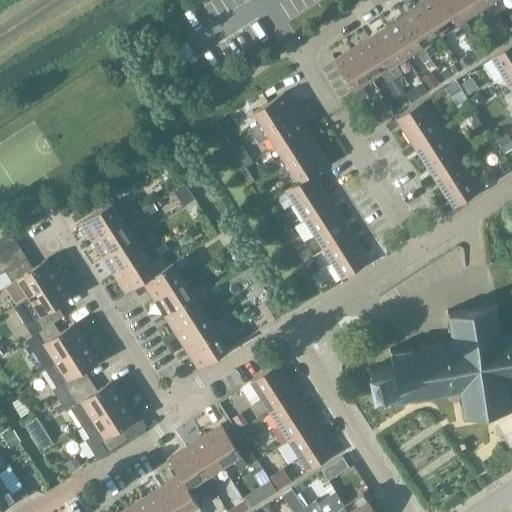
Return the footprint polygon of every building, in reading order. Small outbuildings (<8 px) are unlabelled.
[(442,0),(423,0),(420,3),(440,33),(450,26),(457,36),(463,32),(442,0)] [(474,11),(466,0),(442,0),(463,32),(470,28),(463,18),(474,11)] [(497,10),(490,0),(466,0),(474,11),(484,4),(491,14),(497,10)] [(490,0),(497,10),(505,5),(501,0),(490,0)] [(420,3),(403,14),(429,54),(436,50),(430,39),(440,33),(420,3)] [(403,14),(386,25),(405,55),(416,49),(422,59),(429,54),(403,14)] [(405,55),(386,25),(369,36),(395,77),(402,72),(395,62),(405,55)] [(351,47),(371,78),(381,71),(387,81),(395,77),(369,36),(351,47)] [(189,64),(197,59),(187,42),(178,48),(189,64)] [(511,42),(491,56),(510,85),(511,84),(511,42)] [(206,64),(218,57),(210,44),(198,51),(206,64)] [(371,78),(351,47),(333,59),(359,100),(367,94),(361,84),(371,78)] [(402,88),(396,78),(389,83),(395,92),(402,88)] [(250,129),(254,135),(294,109),(283,91),(253,111),(261,122),(250,129)] [(441,130),(422,100),(397,117),(416,146),(441,130)] [(222,126),(242,115),(238,108),(218,119),(222,126)] [(269,136),(275,146),(305,126),(294,109),(254,135),(259,143),(269,136)] [(272,163),(277,170),(317,144),(305,126),(275,146),(282,157),(272,163)] [(460,160),(441,130),(416,146),(435,176),(460,160)] [(290,170),(298,181),(311,173),(328,161),(317,144),(277,170),(281,176),(290,170)] [(479,189),(460,160),(435,176),(454,206),(479,189)] [(285,190),(304,219),(330,202),(311,173),(298,181),(285,190)] [(304,219),(323,248),(349,232),(330,202),(304,219)] [(81,221),(92,239),(132,213),(127,206),(116,214),(109,203),(81,221)] [(92,239),(104,256),(132,238),(126,227),(136,220),(132,213),(92,239)] [(19,231),(27,248),(43,240),(35,223),(19,231)] [(349,232),(323,248),(342,278),(368,261),(349,232)] [(14,238),(0,247),(0,271),(2,274),(5,271),(12,282),(6,287),(16,303),(27,296),(28,298),(60,278),(47,259),(33,268),(20,247),(14,238)] [(104,256),(115,273),(154,248),(149,240),(138,247),(132,238),(104,256)] [(126,291),(133,286),(141,281),(155,272),(148,261),(158,255),(154,248),(115,273),(126,291)] [(141,281),(153,298),(183,279),(176,268),(186,261),(181,254),(155,272),(141,281)] [(28,298),(14,307),(33,336),(53,322),(64,316),(58,306),(72,297),(60,278),(28,298)] [(153,298),(164,316),(204,290),(199,283),(190,289),(183,279),(153,298)] [(164,316),(175,333),(205,313),(199,303),(208,297),(204,290),(164,316)] [(257,305),(268,322),(280,314),(269,298),(257,305)] [(371,369),(375,392),(376,395),(389,392),(390,402),(388,405),(390,406),(393,403),(400,401),(401,405),(404,404),(403,401),(416,398),(417,401),(419,401),(418,397),(432,395),(432,398),(435,398),(434,395),(446,392),(447,396),(450,395),(449,392),(462,390),(464,401),(461,402),(461,405),(464,404),(467,414),(463,417),(465,419),(468,416),(510,408),(511,410),(511,407),(511,406),(509,396),(511,395),(511,393),(509,393),(507,382),(511,381),(511,332),(501,334),(500,322),(502,322),(501,319),(499,319),(497,310),(500,306),(498,305),(496,308),(454,314),(450,312),(449,314),(451,316),(453,326),(450,326),(450,329),(454,328),(456,342),(442,344),(441,341),(438,342),(439,345),(426,347),(426,344),(423,345),(423,348),(411,350),(410,347),(407,347),(408,351),(395,353),(390,349),(388,351),(393,354),(395,365),(371,369)] [(175,333),(186,350),(226,324),(221,317),(221,316),(211,323),(205,313),(175,333)] [(33,336),(27,340),(45,369),(87,343),(75,323),(60,333),(53,322),(33,336)] [(226,324),(186,350),(198,368),(228,349),(220,337),(230,331),(226,324)] [(87,343),(45,369),(57,387),(53,390),(60,400),(91,380),(85,370),(99,361),(87,343)] [(240,389),(250,405),(261,398),(270,412),(296,395),(276,366),(251,382),(240,389)] [(91,380),(60,400),(67,411),(71,409),(83,426),(124,400),(112,381),(98,391),(91,380)] [(315,425),(296,395),(270,412),(289,441),(315,425)] [(124,400),(83,426),(90,438),(86,440),(97,458),(129,438),(122,428),(136,419),(124,400)] [(203,435),(223,466),(234,459),(240,469),(247,464),(240,454),(221,424),(203,435)] [(334,454),(315,425),(289,441),(309,471),(334,454)] [(54,443),(48,434),(36,441),(42,450),(54,443)] [(186,447),(213,487),(220,482),(213,472),(223,466),(203,435),(186,447)] [(180,473),(190,488),(199,481),(206,491),(213,487),(186,447),(169,458),(180,473)] [(342,456),(321,470),(328,481),(350,467),(342,456)] [(188,511),(200,503),(190,488),(180,473),(162,485),(180,511),(188,511)] [(0,510),(16,500),(0,474),(0,510)] [(180,511),(162,485),(145,496),(155,511),(180,511)] [(282,496),(293,511),(309,511),(307,507),(305,508),(292,489),(282,496)] [(346,506),(349,511),(376,511),(364,494),(346,506)] [(155,511),(145,496),(128,508),(130,511),(155,511)] [(226,511),(235,511),(246,507),(241,498),(224,507),(226,511)] [(309,511),(349,511),(346,506),(337,511),(324,511),(316,500),(307,507),(309,511)]
